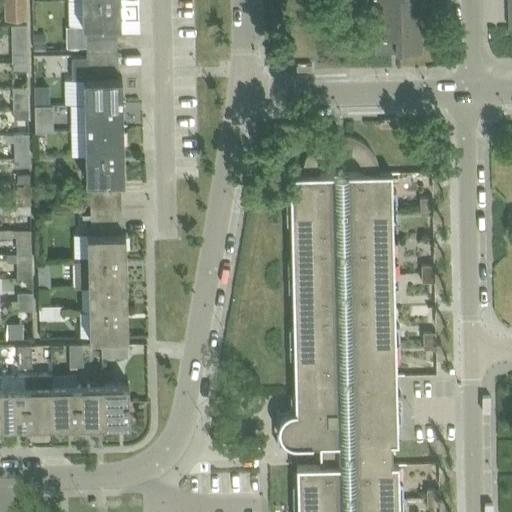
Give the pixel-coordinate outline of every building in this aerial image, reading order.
[(27,0),(4,0),(5,17),(27,17),(27,0)] [(85,24),(115,23),(120,23),(119,0),(81,0),(82,24),(85,24)] [(374,0),(375,35),(374,35),(374,50),(421,49),(421,13),(426,13),(425,0),(374,0)] [(115,34),(115,23),(85,24),(86,35),(115,34)] [(116,49),(115,34),(86,35),(86,50),(116,49)] [(116,64),(116,49),(86,50),(86,56),(86,65),(116,64)] [(27,52),(12,53),(13,61),(27,61),(27,52)] [(86,56),(71,56),(72,78),(83,77),(83,102),(122,102),(121,76),(116,76),(86,76),(86,65),(86,56)] [(28,69),(27,61),(13,61),(13,69),(28,69)] [(86,65),(86,76),(116,76),(116,64),(86,65)] [(14,86),(14,109),(29,109),(29,86),(14,86)] [(35,130),(53,129),(53,102),(35,103),(35,130)] [(122,128),(122,102),(83,102),(84,129),(122,128)] [(29,117),(29,109),(14,109),(14,118),(29,117)] [(123,154),(122,128),(84,129),(84,155),(123,154)] [(393,256),(392,220),(396,219),(395,189),(391,189),(391,170),(378,171),(378,165),(377,160),(375,155),(372,150),(368,146),(365,142),(360,139),(355,137),(350,135),(345,134),(343,133),(339,133),(335,134),(330,135),(325,137),(320,139),(315,143),(311,147),(308,151),(305,156),(303,162),(302,167),(302,173),(289,173),(289,193),(285,193),(286,223),(290,223),(291,260),(287,260),(287,291),(292,291),(292,327),(288,327),(289,358),(293,358),(294,395),(290,395),(290,409),(276,409),(277,444),(321,443),(322,464),(296,465),(296,484),(292,484),(292,511),(398,511),(399,511),(403,511),(402,480),(398,480),(398,461),(392,462),(391,441),(397,441),(397,421),(401,420),(400,391),(396,391),(395,354),(399,354),(398,324),(394,324),(393,287),(398,287),(397,256),(393,256)] [(29,148),(15,148),(15,157),(30,156),(29,148)] [(89,181),(119,180),(123,180),(123,154),(84,155),(85,181),(89,181)] [(30,165),(30,156),(15,157),(15,165),(30,165)] [(119,191),(119,180),(89,181),(89,191),(89,192),(119,191)] [(30,182),(14,182),(14,196),(16,196),(16,205),(31,205),(30,182)] [(84,201),(90,201),(90,207),(120,206),(119,191),(89,192),(89,191),(84,191),(84,201)] [(432,212),(431,195),(419,195),(419,212),(432,212)] [(31,213),(31,205),(16,205),(17,213),(31,213)] [(90,207),(90,213),(83,213),(83,217),(90,217),(90,221),(120,221),(120,206),(90,207)] [(90,221),(90,233),(120,232),(120,221),(90,221)] [(120,232),(90,233),(86,233),(87,259),(125,258),(125,232),(120,232)] [(17,243),(17,252),(32,252),(32,242),(17,243)] [(33,275),(32,252),(17,252),(18,276),(33,275)] [(126,284),(125,258),(87,259),(75,259),(75,261),(74,261),(74,283),(75,283),(75,285),(87,284),(126,284)] [(434,279),(433,262),(420,262),(421,280),(434,279)] [(126,310),(126,284),(87,284),(88,310),(126,310)] [(33,299),(32,291),(19,291),(19,300),(33,299)] [(33,308),(33,299),(19,300),(11,300),(11,303),(19,302),(19,308),(33,308)] [(48,311),(48,306),(39,306),(39,317),(52,317),(52,311),(48,311)] [(60,306),(48,306),(48,311),(52,311),(52,317),(60,317),(60,306)] [(127,334),(126,310),(88,310),(80,311),(80,336),(127,335),(127,334)] [(435,346),(435,329),(422,330),(423,347),(435,346)] [(127,355),(127,343),(101,343),(101,355),(127,355)] [(81,344),(68,345),(68,354),(75,354),(75,356),(81,356),(81,344)] [(30,345),(17,345),(17,358),(24,357),(24,355),(31,355),(30,345)] [(81,366),(81,356),(75,356),(75,354),(68,354),(69,366),(81,366)] [(31,367),(31,355),(24,355),(24,357),(17,358),(18,367),(31,367)] [(51,423),(50,385),(50,370),(25,371),(25,373),(25,423),(51,423)] [(0,423),(25,423),(25,373),(0,373),(0,423)] [(102,422),(102,383),(76,384),(77,422),(102,422)] [(128,383),(102,383),(102,422),(129,421),(128,383)] [(77,422),(76,384),(50,385),(51,423),(77,422)] [(439,503),(439,486),(426,486),(426,504),(439,503)]
